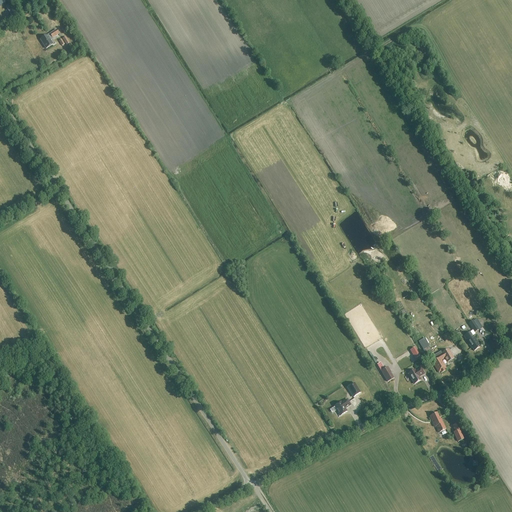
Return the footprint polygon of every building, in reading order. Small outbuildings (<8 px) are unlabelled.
[(5,7),(15,22),(21,18),(11,3),(5,7)] [(53,37),(59,34),(56,29),(49,34),(49,35),(48,35),(47,35),(40,39),(46,49),(53,44),(51,41),(52,40),(51,38),(53,37)] [(468,323),(474,332),(478,329),(472,320),(468,323)] [(423,341),(419,335),(415,338),(419,344),(423,341)] [(478,343),(473,335),(466,340),(471,348),(473,346),(475,350),(480,347),(478,344),(478,343)] [(420,357),(415,348),(410,350),(415,359),(420,357)] [(435,364),(440,373),(440,372),(441,373),(445,371),(445,369),(446,369),(441,360),(444,358),(446,362),(453,358),(448,349),(442,353),(441,352),(433,356),(435,360),(433,361),(435,364)] [(385,367),(378,371),(384,382),(391,378),(385,367)] [(408,374),(414,385),(422,380),(420,377),(425,374),(421,367),(416,370),(415,369),(408,374)] [(357,399),(363,395),(357,386),(351,390),(357,399)] [(351,414),(349,411),(355,407),(351,401),(345,405),(345,404),(338,408),(344,418),(351,414)] [(441,430),(447,426),(442,416),(441,416),(438,411),(431,415),(436,424),(438,424),(441,430)] [(465,435),(460,426),(462,425),(459,420),(454,423),(457,428),(455,429),(459,438),(465,435)]
